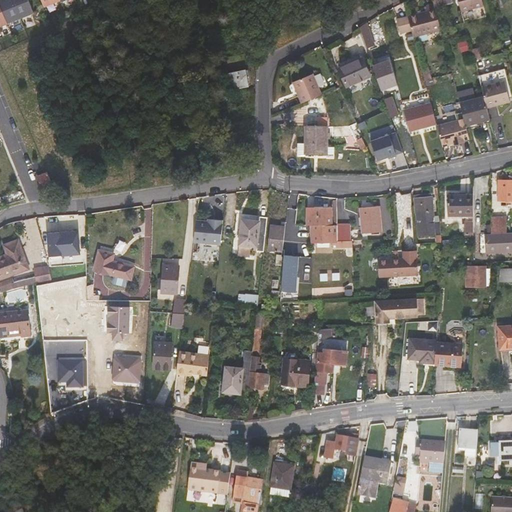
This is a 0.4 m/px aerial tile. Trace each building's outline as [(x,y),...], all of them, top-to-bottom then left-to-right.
[(0,0),(0,5),(7,23),(20,18),(12,0),(0,0)] [(12,0),(20,18),(33,13),(28,0),(12,0)] [(452,3),(451,0),(432,0),(434,5),(435,8),(452,3)] [(483,6),(482,0),(459,0),(462,11),(483,6)] [(412,31),(413,37),(441,30),(435,8),(434,5),(426,6),(428,11),(408,16),(412,31)] [(396,19),(400,34),(412,31),(408,16),(408,15),(396,19)] [(366,46),(373,43),(365,22),(359,25),(358,25),(366,46)] [(346,87),(370,76),(362,58),(338,69),(346,87)] [(396,83),(390,59),(372,65),(380,88),(389,85),(396,83)] [(510,90),(504,68),(478,75),(484,97),(487,106),(509,100),(507,90),(510,90)] [(313,71),(293,79),(302,102),(322,93),(313,71)] [(235,91),(251,89),(250,74),(234,76),(235,91)] [(457,92),(460,102),(475,99),(472,89),(457,92)] [(390,116),(397,114),(390,95),(384,98),(390,116)] [(460,102),(466,126),(481,122),(480,118),(489,116),(487,106),(484,97),(475,99),(460,102)] [(437,124),(431,103),(404,110),(409,131),(437,124)] [(463,140),(458,121),(437,126),(442,145),(463,140)] [(305,155),(326,155),(327,127),(306,127),(305,155)] [(395,131),(370,140),(376,160),(387,155),(388,157),(395,154),(395,153),(402,150),(395,131)] [(48,172),(38,176),(44,191),(54,187),(48,172)] [(511,199),(511,180),(498,180),(498,200),(500,200),(500,206),(506,206),(506,200),(511,199)] [(417,212),(419,236),(441,234),(440,222),(433,222),(432,217),(430,194),(413,196),(415,212),(417,212)] [(474,195),(448,195),(448,215),(473,215),(474,195)] [(360,207),(363,233),(381,231),(379,206),(360,207)] [(330,207),(306,208),(306,225),(311,225),(331,225),(330,207)] [(256,247),(256,250),(263,251),(267,217),(259,216),(259,221),(242,219),(238,245),(256,247)] [(506,232),(506,217),(490,218),(490,233),(506,232)] [(213,222),(196,220),(193,242),(220,245),(223,221),(213,220),(213,222)] [(331,243),(331,247),(352,247),(352,240),(351,240),(337,241),(337,225),(331,225),(311,225),(311,243),(331,243)] [(351,240),(350,225),(337,225),(337,241),(351,240)] [(282,251),(284,228),(271,226),(269,249),(282,251)] [(78,230),(47,233),(49,258),(80,255),(78,230)] [(511,232),(506,232),(490,233),(486,234),(486,252),(511,250),(511,232)] [(39,263),(35,236),(22,241),(31,267),(39,263)] [(0,256),(0,278),(28,268),(17,240),(5,245),(8,253),(0,256)] [(256,247),(238,245),(237,255),(255,257),(256,250),(256,247)] [(99,250),(94,269),(131,279),(134,266),(112,260),(114,254),(99,250)] [(403,259),(378,260),(379,269),(387,268),(386,276),(417,274),(416,254),(403,254),(403,259)] [(285,256),(283,272),(298,274),(300,257),(285,256)] [(160,291),(177,293),(178,267),(177,266),(177,262),(164,261),(163,266),(162,265),(161,279),(158,279),(157,288),(160,288),(160,291)] [(38,282),(52,279),(49,264),(34,267),(38,282)] [(485,286),(485,265),(468,265),(468,286),(485,286)] [(511,281),(511,268),(508,269),(500,268),(500,281),(511,281)] [(273,279),(272,287),(280,288),(281,280),(273,279)] [(94,295),(94,284),(86,286),(86,299),(99,300),(99,295),(94,295)] [(186,300),(176,299),(174,313),(184,313),(186,300)] [(388,317),(417,315),(416,299),(377,301),(378,322),(389,321),(388,317)] [(262,303),(261,311),(276,313),(276,305),(262,303)] [(130,307),(108,306),(107,333),(129,334),(130,307)] [(0,333),(20,332),(21,335),(21,337),(30,337),(27,310),(0,312),(0,333)] [(182,327),(184,313),(174,313),(172,326),(182,327)] [(511,326),(500,327),(501,348),(511,347),(511,326)] [(318,337),(330,336),(330,327),(319,328),(318,337)] [(252,356),(258,357),(261,329),(255,329),(252,352),(252,356)] [(421,358),(421,362),(435,363),(436,343),(421,342),(421,337),(409,336),(407,357),(421,358)] [(152,366),(170,368),(172,343),(154,342),(152,366)] [(461,366),(463,344),(436,342),(436,343),(435,363),(435,364),(461,366)] [(333,352),(317,351),(312,393),(322,394),(325,371),(331,372),(332,363),(345,364),(347,349),(334,348),(333,352)] [(191,372),(196,372),(207,374),(209,354),(179,350),(176,373),(190,375),(191,372)] [(240,393),(238,404),(246,404),(248,388),(251,362),(252,356),(252,352),(245,351),(243,368),(225,366),(223,392),(240,393)] [(142,356),(113,354),(113,382),(140,384),(142,356)] [(307,383),(310,359),(284,355),(281,380),(307,383)] [(74,386),(85,386),(86,366),(83,366),(83,361),(60,361),(60,381),(70,381),(74,381),(74,386)] [(260,363),(257,362),(251,362),(248,388),(266,390),(268,374),(258,373),(260,363)] [(368,375),(367,387),(375,388),(376,376),(368,375)] [(478,431),(461,429),(459,447),(464,448),(464,455),(473,456),(474,448),(476,448),(478,431)] [(359,440),(360,434),(337,431),(335,442),(334,448),(347,451),(346,455),(356,456),(359,440)] [(326,440),(324,457),(332,458),(334,448),(335,442),(326,440)] [(421,440),(419,461),(444,464),(445,442),(421,440)] [(511,443),(489,444),(490,458),(499,457),(499,462),(511,461),(511,443)] [(388,483),(391,463),(364,457),(357,494),(376,498),(379,482),(388,483)] [(220,468),(221,467),(191,463),(188,484),(227,489),(230,469),(220,468)] [(294,467),(275,464),(271,487),(290,491),(294,467)] [(238,471),(232,502),(243,504),(241,511),(256,511),(262,480),(248,478),(248,473),(238,471)] [(395,492),(403,493),(405,479),(397,477),(395,492)] [(270,494),(290,497),(290,491),(271,487),(270,494)] [(511,511),(511,498),(491,496),(489,511),(511,511)] [(407,511),(409,503),(392,500),(389,511),(407,511)]
